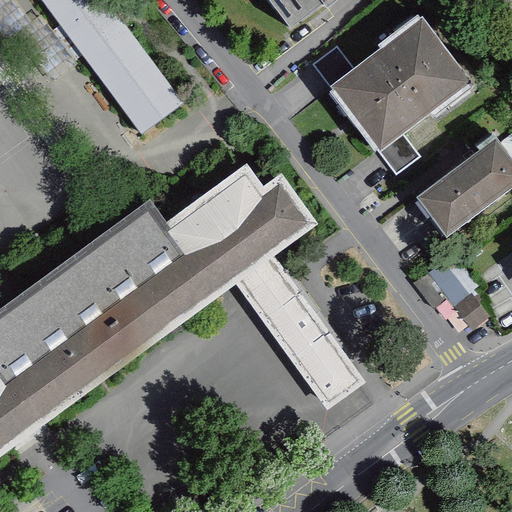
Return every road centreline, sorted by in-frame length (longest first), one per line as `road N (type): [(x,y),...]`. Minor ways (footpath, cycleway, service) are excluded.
road 1 (residential): [(473,386),(280,122),(178,0)]
road 2 (tertiary): [(300,511),(473,386)]
